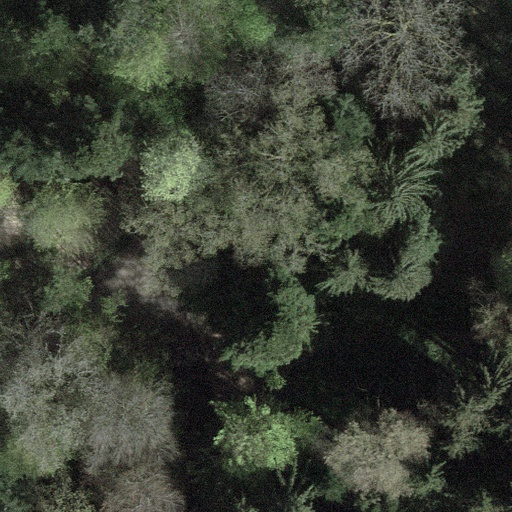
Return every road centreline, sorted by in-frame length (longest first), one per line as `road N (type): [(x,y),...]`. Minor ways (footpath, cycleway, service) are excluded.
road 1 (track): [(0,365),(155,235),(359,0)]
road 2 (track): [(182,511),(155,235)]
